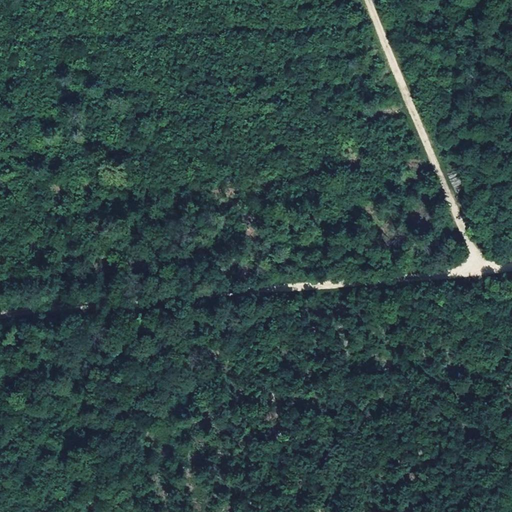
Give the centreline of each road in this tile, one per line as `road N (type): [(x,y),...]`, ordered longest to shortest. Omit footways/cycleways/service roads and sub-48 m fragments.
road 1 (track): [(368,0),(477,267)]
road 2 (track): [(278,283),(0,313)]
road 3 (track): [(477,267),(278,283)]
road 4 (track): [(511,92),(505,186),(477,267)]
